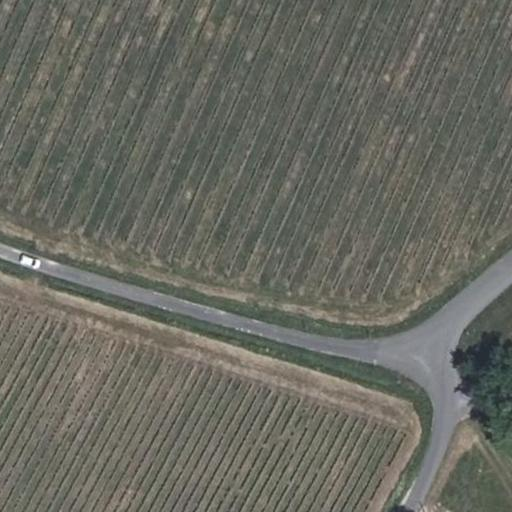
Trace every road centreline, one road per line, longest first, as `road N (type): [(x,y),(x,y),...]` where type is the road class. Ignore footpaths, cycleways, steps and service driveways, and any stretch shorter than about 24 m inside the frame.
road 1 (residential): [(0,244),(222,316),(415,358)]
road 2 (residential): [(460,387),(409,511)]
road 3 (unclassified): [(415,358),(511,266)]
